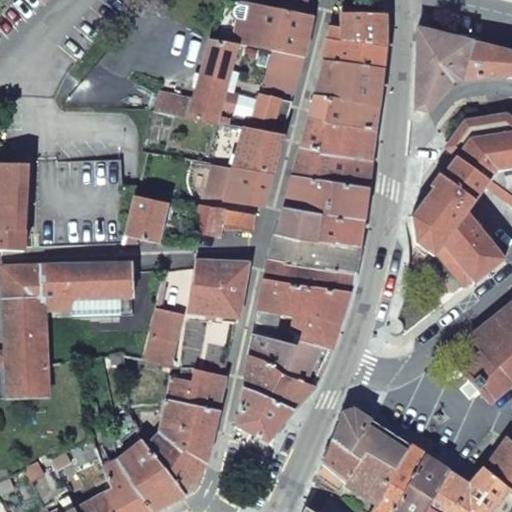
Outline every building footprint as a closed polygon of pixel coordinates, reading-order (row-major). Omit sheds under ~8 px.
[(238,45),(247,47),(255,5),(241,2),(241,6),(234,9),(234,14),(238,19),(240,19),(235,45),(238,45)] [(283,54),(299,57),(307,14),(255,5),(247,47),(283,54)] [(342,40),(386,46),(386,13),(341,13),(341,14),(342,27),(342,40)] [(299,57),(306,58),(314,15),(307,14),(299,57)] [(323,60),(326,60),(385,69),(386,46),(342,40),(342,27),(330,26),(323,60)] [(463,79),(472,40),(419,27),(416,108),(430,111),(454,79),(463,79)] [(235,45),(211,40),(191,113),(190,117),(217,122),(238,45),(235,45)] [(511,50),(472,40),(463,79),(511,75),(511,50)] [(299,57),(283,54),(274,89),(296,94),(306,58),(299,57)] [(316,94),(380,105),(385,69),(326,60),(316,94)] [(259,130),(282,134),(294,98),(257,92),(239,90),(233,125),(246,127),(259,130)] [(309,120),(376,129),(380,105),(316,94),(309,120)] [(457,156),(480,173),(499,146),(511,128),(511,117),(506,113),(466,120),(446,149),(457,156)] [(372,160),(376,129),(309,120),(301,146),(372,160)] [(272,173),(282,134),(259,130),(246,127),(235,167),(272,173)] [(511,128),(499,146),(511,156),(511,128)] [(368,187),(372,160),(301,146),(293,175),(368,187)] [(511,156),(499,146),(480,173),(475,182),(484,189),(486,187),(511,205),(511,156)] [(434,187),(411,218),(415,241),(435,255),(437,254),(462,285),(471,279),(473,282),(504,258),(468,212),(484,189),(475,182),(480,173),(457,156),(443,175),(441,173),(431,186),(434,187)] [(137,197),(140,187),(123,187),(122,162),(36,162),(40,246),(127,242),(137,197)] [(226,198),(235,167),(212,163),(207,196),(226,198)] [(27,165),(0,164),(0,248),(23,250),(27,165)] [(264,206),(272,173),(235,167),(226,198),(226,200),(258,205),(264,206)] [(364,219),(368,187),(293,175),(284,206),(323,214),(364,219)] [(159,241),(168,203),(137,197),(127,242),(139,241),(141,238),(151,240),(159,241)] [(223,208),(202,204),(196,231),(222,235),(224,229),(252,231),(256,213),(223,208)] [(323,214),(284,206),(277,232),(318,241),(323,214)] [(360,247),(364,219),(323,214),(318,241),(360,247)] [(358,259),(360,247),(318,241),(277,232),(269,258),(356,271),(358,259)] [(350,291),(356,271),(269,258),(266,278),(350,291)] [(250,262),(198,261),(191,312),(239,318),(250,262)] [(0,365),(6,365),(7,398),(50,394),(46,300),(133,297),(132,272),(132,263),(3,267),(3,277),(5,351),(0,351),(0,365)] [(341,326),(350,291),(266,278),(261,313),(258,323),(276,328),(280,316),(295,318),(341,326)] [(511,303),(472,336),(483,350),(461,368),(490,403),(511,385),(511,303)] [(148,359),(173,364),(184,316),(160,310),(148,359)] [(341,326),(295,318),(293,325),(301,331),(299,339),(332,351),(341,326)] [(273,339),(276,328),(258,323),(256,335),(273,339)] [(332,351),(299,339),(297,346),(273,339),(256,335),(252,356),(315,386),(330,355),(332,351)] [(245,388),(294,410),(315,386),(252,356),(245,388)] [(166,401),(219,412),(227,371),(188,366),(184,378),(172,375),(166,401)] [(269,442),(294,410),(245,388),(237,425),(269,442)] [(83,391),(87,420),(107,417),(105,402),(97,403),(96,389),(83,391)] [(208,463),(219,412),(166,401),(159,434),(208,463)] [(351,450),(353,447),(371,419),(353,408),(345,411),(334,439),(351,450)] [(363,452),(395,470),(410,445),(371,419),(353,447),(363,452)] [(185,495),(208,463),(159,434),(146,445),(185,495)] [(323,465),(345,482),(363,452),(353,447),(351,450),(334,439),(323,465)] [(511,492),(511,442),(507,439),(485,469),(509,490),(511,492)] [(152,511),(154,511),(185,495),(146,445),(143,441),(118,460),(152,511)] [(395,470),(375,503),(369,511),(395,511),(426,455),(410,445),(395,470)] [(73,463),(67,452),(53,459),(58,470),(73,463)] [(345,482),(375,503),(395,470),(363,452),(345,482)] [(426,455),(395,511),(425,511),(429,506),(450,471),(426,455)] [(114,511),(152,511),(118,460),(103,467),(107,477),(112,489),(105,493),(114,511)] [(26,470),(32,482),(45,475),(38,462),(26,470)] [(470,484),(450,471),(429,506),(439,511),(492,511),(509,490),(485,469),(483,467),(470,484)] [(78,511),(114,511),(105,493),(112,489),(107,477),(96,483),(101,494),(76,508),(78,511)] [(0,495),(15,488),(10,478),(0,481),(0,495)] [(78,511),(76,508),(70,494),(61,499),(64,505),(67,511),(78,511)]
